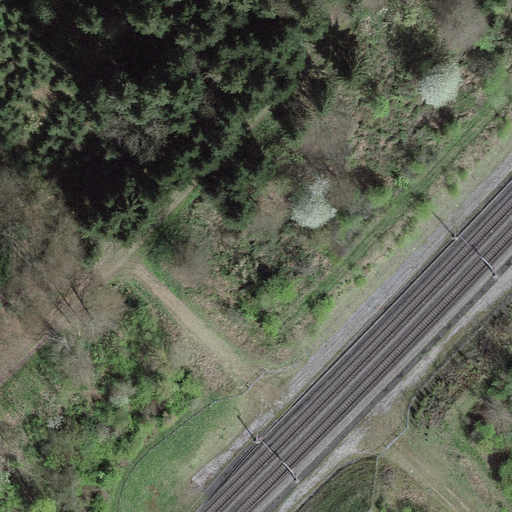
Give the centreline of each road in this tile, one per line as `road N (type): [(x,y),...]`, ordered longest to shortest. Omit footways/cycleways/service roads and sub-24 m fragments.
road 1 (track): [(121,241),(257,382),(279,390),(297,383),(511,157)]
road 2 (track): [(121,241),(350,0)]
road 3 (track): [(278,511),(511,274)]
road 4 (track): [(0,365),(121,241)]
road 5 (track): [(368,418),(463,511)]
